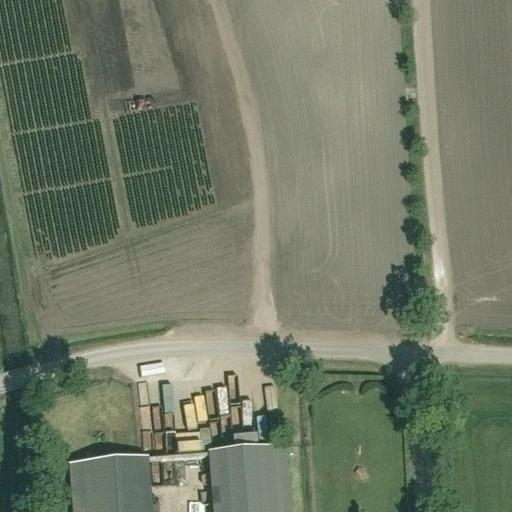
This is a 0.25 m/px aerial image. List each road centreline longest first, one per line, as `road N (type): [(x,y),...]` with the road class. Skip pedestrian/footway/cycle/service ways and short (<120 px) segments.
road 1 (unclassified): [(511,356),(150,350),(0,384)]
road 2 (track): [(256,350),(260,186),(245,91),(214,0)]
road 3 (track): [(445,353),(421,0)]
